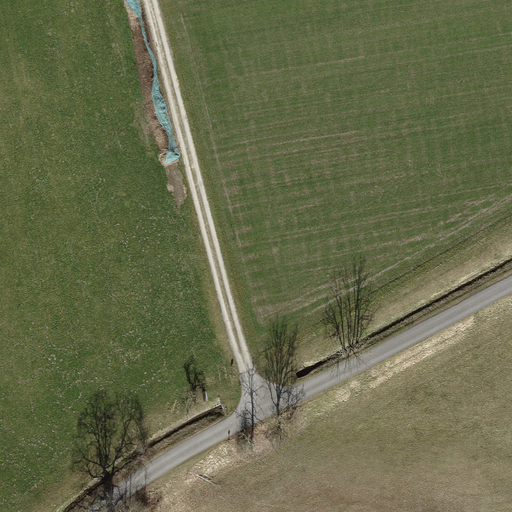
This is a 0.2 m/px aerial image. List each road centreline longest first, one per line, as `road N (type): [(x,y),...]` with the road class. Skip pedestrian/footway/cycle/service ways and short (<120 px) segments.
road 1 (unclassified): [(511,285),(264,411),(154,472),(102,511)]
road 2 (track): [(264,411),(239,359),(149,0)]
